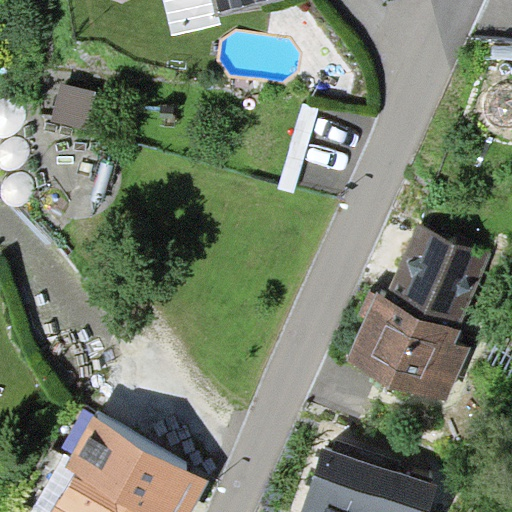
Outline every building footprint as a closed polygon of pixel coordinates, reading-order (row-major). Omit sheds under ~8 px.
[(211,0),(215,18),(282,3),(281,0),(211,0)] [(93,88),(64,84),(58,123),(87,128),(93,88)] [(388,301),(373,295),(347,366),(452,406),(478,336),(461,329),(488,258),(414,230),(388,301)] [(195,511),(211,482),(83,415),(31,511),(195,511)] [(425,511),(435,481),(322,445),(300,511),(425,511)]
